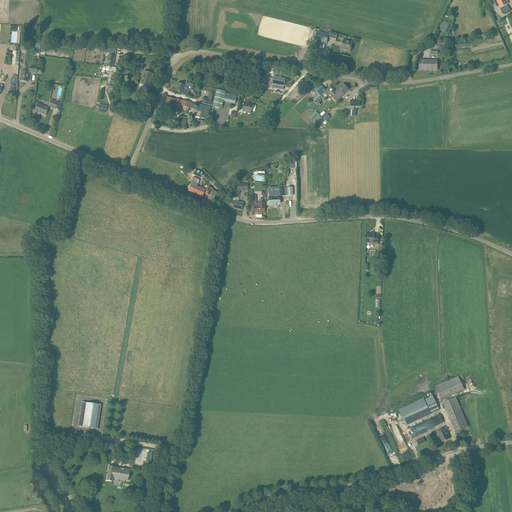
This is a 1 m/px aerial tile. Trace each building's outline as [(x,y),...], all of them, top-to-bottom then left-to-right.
[(445,33),(449,24),(442,21),(439,30),(445,33)] [(329,35),(317,32),(315,40),(327,43),(329,35)] [(353,42),(343,40),(341,49),(350,52),(353,42)] [(115,56),(108,55),(106,66),(107,67),(107,71),(113,71),(115,56)] [(437,61),(419,60),(419,69),(437,70),(437,61)] [(24,71),(21,71),(20,81),(27,82),(28,72),(29,72),(30,69),(24,68),(24,71)] [(256,68),(253,81),(256,81),(254,88),(258,89),(263,69),(260,69),(259,69),(256,68)] [(132,72),(126,70),(124,77),(127,78),(127,77),(131,78),(132,72)] [(115,73),(109,71),(108,75),(103,75),(102,81),(105,81),(105,79),(107,80),(106,82),(113,84),(115,73)] [(152,74),(144,71),(139,87),(139,88),(143,90),(144,89),(145,86),(148,86),(152,74)] [(17,77),(13,75),(9,84),(11,85),(8,92),(13,94),(16,86),(16,87),(17,77)] [(268,83),(268,86),(271,87),(271,88),(283,90),(283,86),(284,86),(285,79),(281,79),(281,78),(273,77),(272,84),(269,84),(268,83)] [(177,84),(175,91),(180,92),(182,93),(182,94),(184,94),(186,94),(187,90),(191,91),(193,85),(186,83),(185,86),(184,86),(184,85),(177,84)] [(340,98),(341,97),(338,94),(339,93),(337,91),(336,92),(330,86),(326,90),(319,83),(314,89),(317,93),(312,98),(315,101),(320,96),(321,96),(323,93),(324,94),(328,95),(329,95),(336,102),(340,98)] [(338,94),(341,97),(349,89),(343,84),(337,91),(339,93),(338,94)] [(214,101),(212,106),(221,108),(223,101),(235,104),(237,96),(225,93),(225,92),(216,90),(214,101)] [(213,102),(215,93),(210,91),(208,99),(203,98),(202,103),(211,105),(212,106),(213,102)] [(190,102),(167,97),(166,102),(175,104),(174,108),(179,109),(180,106),(189,108),(190,102)] [(59,103),(51,100),(48,107),(57,110),(59,103)] [(249,101),(245,100),(244,103),(242,112),(250,114),(251,111),(254,111),(256,106),(248,104),(249,101)] [(48,108),(37,104),(35,111),(45,115),(48,108)] [(198,105),(197,111),(201,112),(200,118),(206,119),(208,107),(198,105)] [(330,117),(327,114),(320,120),(323,123),(326,120),(327,121),(330,117)] [(312,120),(315,123),(321,117),(319,115),(312,120)] [(207,191),(192,184),(188,191),(202,197),(204,193),(209,195),(212,189),(208,187),(207,191)] [(293,196),(293,187),(287,187),(287,188),(280,188),(279,188),(279,191),(273,192),(273,193),(268,193),(269,206),(273,206),(273,204),(280,203),(279,196),(293,196)] [(254,203),(254,196),(250,196),(250,206),(251,206),(251,207),(254,207),(254,212),(264,212),(264,203),(263,203),(263,200),(262,199),(260,199),(259,200),(259,203),(254,203)] [(243,203),(230,200),(228,207),(241,210),(243,203)] [(374,233),(370,233),(370,235),(366,234),(365,243),(374,243),(374,244),(378,245),(378,236),(374,236),(374,233)] [(464,390),(458,376),(435,386),(441,400),(464,390)] [(439,410),(432,395),(399,411),(405,426),(439,410)] [(443,403),(455,431),(468,426),(456,398),(443,403)] [(82,426),(95,428),(99,405),(86,403),(82,426)] [(416,425),(420,432),(444,422),(440,415),(416,425)] [(388,426),(399,452),(406,449),(406,448),(396,423),(388,426)] [(381,425),(374,429),(379,438),(386,435),(381,425)] [(437,437),(438,436),(441,443),(449,439),(444,428),(435,432),(437,437)] [(423,437),(416,441),(418,445),(426,442),(423,437)] [(130,470),(109,466),(106,481),(112,482),(113,479),(128,481),(130,470)] [(439,477),(445,470),(441,466),(435,473),(439,477)] [(410,494),(418,486),(413,481),(405,489),(410,494)]
